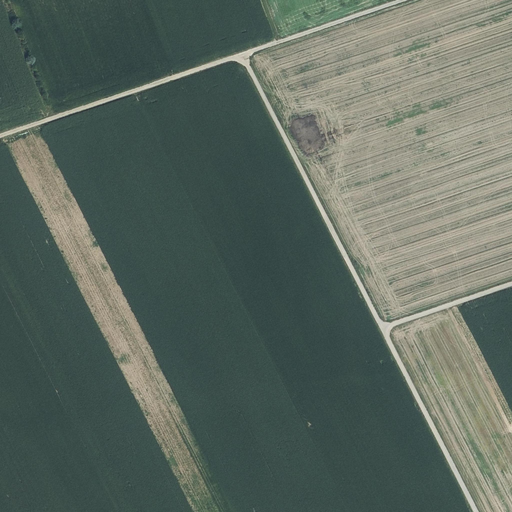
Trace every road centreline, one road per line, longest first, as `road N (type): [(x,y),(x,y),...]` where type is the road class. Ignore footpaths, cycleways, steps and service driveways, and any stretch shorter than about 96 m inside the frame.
road 1 (unclassified): [(402,0),(242,55),(383,327)]
road 2 (track): [(242,55),(0,135)]
road 3 (unclassified): [(383,327),(477,511)]
road 4 (unclassified): [(511,283),(383,327)]
